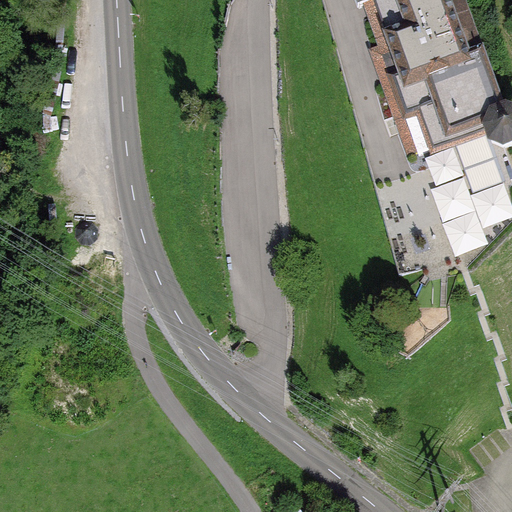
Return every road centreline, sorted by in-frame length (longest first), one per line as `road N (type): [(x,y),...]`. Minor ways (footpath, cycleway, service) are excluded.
road 1 (tertiary): [(382,511),(244,397),(198,344),(154,268)]
road 2 (unclassified): [(154,268),(134,279),(130,320),(156,390),(251,511)]
road 3 (tertiary): [(154,268),(125,138),(117,0)]
